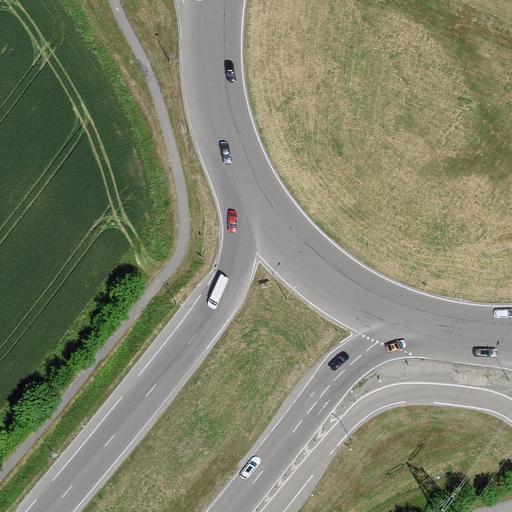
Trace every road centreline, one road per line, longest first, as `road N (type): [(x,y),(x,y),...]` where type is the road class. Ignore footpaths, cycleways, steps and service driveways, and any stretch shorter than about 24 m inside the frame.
road 1 (unclassified): [(277,511),(375,402),(434,393),(511,409)]
road 2 (trunk): [(251,193),(229,285),(156,381)]
road 3 (primary): [(251,193),(314,267),(410,321)]
road 4 (primary): [(213,0),(219,114),(251,193)]
road 5 (trunk): [(156,381),(46,511)]
road 6 (trunk): [(299,425),(349,364),(410,321)]
